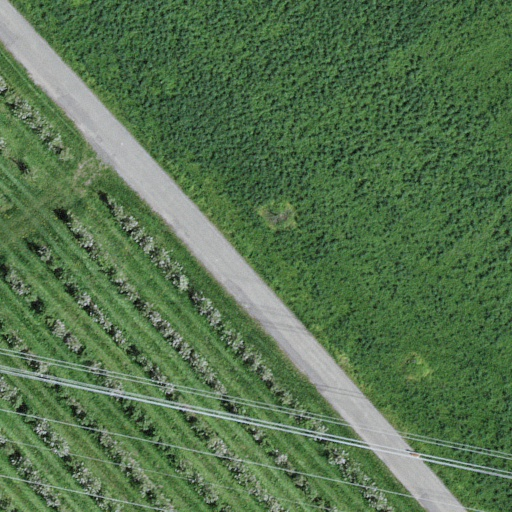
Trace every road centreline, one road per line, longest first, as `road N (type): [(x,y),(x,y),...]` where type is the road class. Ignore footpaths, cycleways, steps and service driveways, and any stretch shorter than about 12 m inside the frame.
road 1 (unclassified): [(0,13),(445,511)]
road 2 (track): [(120,147),(0,238)]
